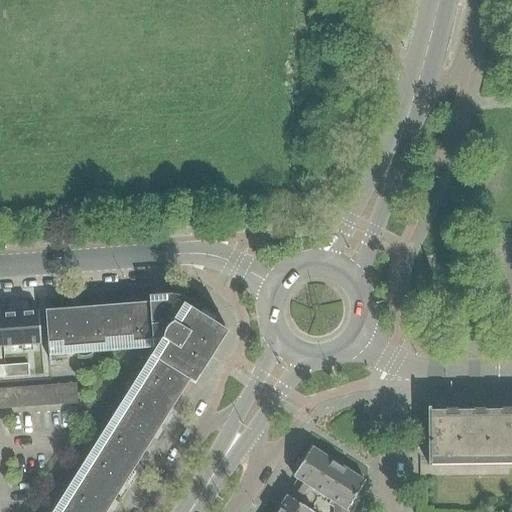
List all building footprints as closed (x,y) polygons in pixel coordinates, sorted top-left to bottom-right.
[(149,304),(45,311),(49,361),(51,361),(50,349),(169,341),(61,511),(106,511),(189,381),(195,385),(228,332),(212,322),(216,317),(189,300),(186,299),(182,297),(178,296),(174,295),(170,295),(167,295),(149,296),(149,304)] [(38,311),(2,314),(4,347),(41,345),(38,311)] [(28,364),(20,365),(21,377),(29,376),(28,364)] [(20,365),(12,366),(13,378),(21,377),(20,365)] [(12,366),(4,366),(5,378),(13,378),(12,366)] [(68,385),(69,395),(77,394),(76,384),(68,385)] [(53,396),(61,395),(60,385),(52,386),(53,396)] [(61,395),(69,395),(68,385),(60,385),(61,395)] [(37,397),(45,396),(44,386),(36,387),(37,397)] [(45,396),(53,396),(52,386),(44,386),(45,396)] [(21,398),(29,398),(28,387),(20,388),(21,398)] [(29,398),(37,397),(36,387),(28,387),(29,398)] [(13,399),(21,398),(20,388),(12,389),(13,399)] [(5,399),(13,399),(12,389),(4,389),(5,399)] [(69,395),(70,405),(78,404),(77,394),(69,395)] [(61,395),(53,396),(54,406),(62,405),(61,395)] [(69,395),(61,395),(62,405),(70,405),(69,395)] [(45,396),(37,397),(38,407),(46,407),(45,396)] [(53,396),(45,396),(46,407),(54,406),(53,396)] [(37,397),(29,398),(30,408),(38,407),(37,397)] [(21,398),(13,399),(14,409),(22,408),(21,398)] [(29,398),(21,398),(22,408),(30,408),(29,398)] [(13,399),(5,399),(6,410),(14,409),(13,399)] [(511,411),(483,411),(483,412),(472,412),(429,412),(429,409),(427,409),(428,466),(430,466),(430,461),(511,459),(511,411)] [(312,448),(296,473),(293,477),(297,480),(309,487),(309,488),(321,496),(332,503),(330,507),(333,509),(333,511),(345,511),(346,511),(364,482),(312,448)] [(297,480),(292,488),(304,495),(309,487),(297,480)] [(292,488),(287,496),(298,503),(304,495),(292,488)] [(316,504),(321,496),(309,488),(304,496),(316,504)] [(281,505),(276,511),(312,511),(311,511),(299,504),(298,503),(287,496),(281,505)] [(304,496),(299,504),(311,511),(316,504),(304,496)]
